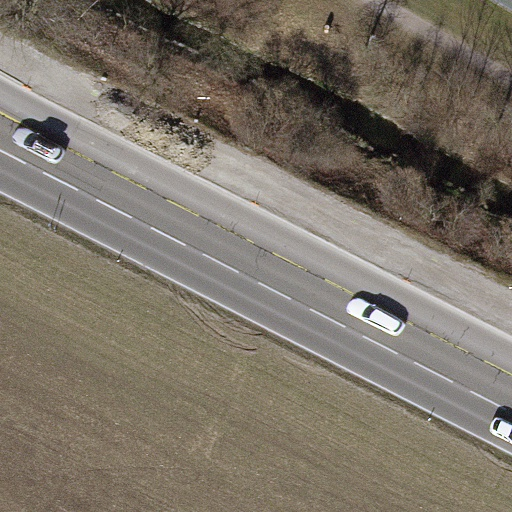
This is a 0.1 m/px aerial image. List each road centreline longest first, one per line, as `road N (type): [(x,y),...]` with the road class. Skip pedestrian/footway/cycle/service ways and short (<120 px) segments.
road 1 (secondary): [(0,126),(511,394)]
road 2 (track): [(362,0),(511,82)]
